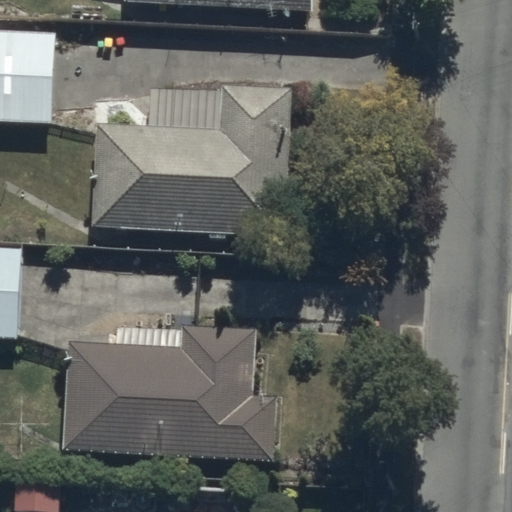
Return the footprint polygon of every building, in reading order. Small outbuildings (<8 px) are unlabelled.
[(140,0),(311,9),(311,0),(140,0)] [(53,30),(0,29),(0,118),(51,119),(53,30)] [(149,85),(148,120),(95,118),(92,228),(206,231),(205,238),(225,238),(225,231),(287,232),(291,86),(149,85)] [(18,243),(0,242),(0,336),(14,337),(18,243)] [(111,323),(110,341),(67,339),(63,447),(275,454),(277,393),(255,392),(257,327),(220,325),(111,323)]
